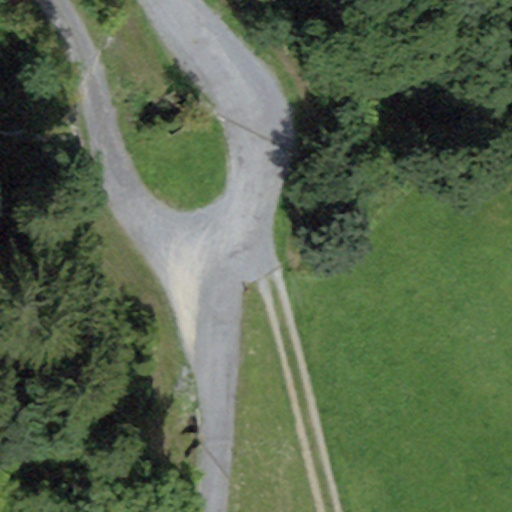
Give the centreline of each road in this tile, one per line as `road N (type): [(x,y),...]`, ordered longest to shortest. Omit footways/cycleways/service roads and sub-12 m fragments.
road 1 (track): [(41,0),(94,100),(116,175),(140,218),(173,241),(202,244)]
road 2 (track): [(168,0),(255,97),(260,194),(244,224),(202,244)]
road 3 (track): [(244,224),(265,277),(323,511)]
road 4 (track): [(202,244),(216,405),(209,511)]
